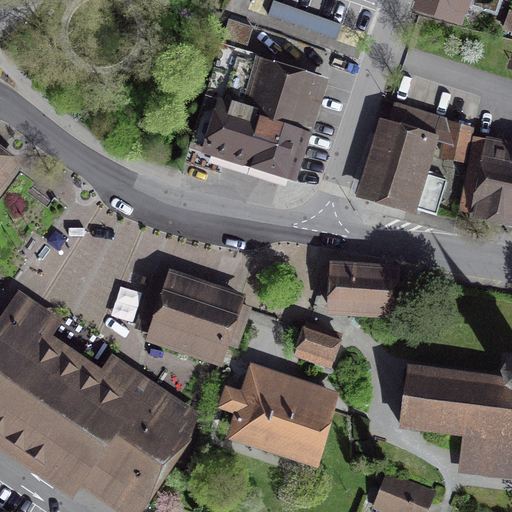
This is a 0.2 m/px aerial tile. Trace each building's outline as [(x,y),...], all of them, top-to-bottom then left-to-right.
[(421,0),(419,8),(461,22),(468,0),(473,2),(472,6),(496,13),(500,0),(421,0)] [(321,82),(244,58),(253,28),(229,20),(191,143),(292,175),(321,82)] [(441,118),(396,104),(368,193),(436,214),(447,181),(418,172),(422,160),(427,162),(441,118)] [(474,129),(455,123),(448,154),(469,157),(474,129)] [(511,155),(491,152),(486,175),(469,172),(462,206),(479,209),(479,211),(511,217),(511,155)] [(0,177),(10,164),(0,156),(0,177)] [(392,273),(323,269),(322,281),(335,282),(334,308),(353,309),(390,311),(392,273)] [(237,304),(154,276),(137,328),(220,356),(235,311),(237,304)] [(19,303),(0,330),(0,434),(13,444),(53,471),(52,472),(53,479),(66,487),(73,486),(80,475),(134,511),(175,451),(187,416),(155,394),(155,393),(154,386),(140,377),(132,378),(118,399),(39,346),(53,326),(19,303)] [(339,338),(307,327),(298,352),(330,363),(339,338)] [(506,382),(409,368),(401,425),(469,433),(466,460),(487,462),(485,473),(511,475),(511,360),(509,360),(506,382)] [(332,396),(254,371),(245,398),(229,393),(225,405),(240,410),(233,432),(312,457),(332,396)] [(426,511),(434,494),(386,476),(374,505),(391,511),(426,511)]
